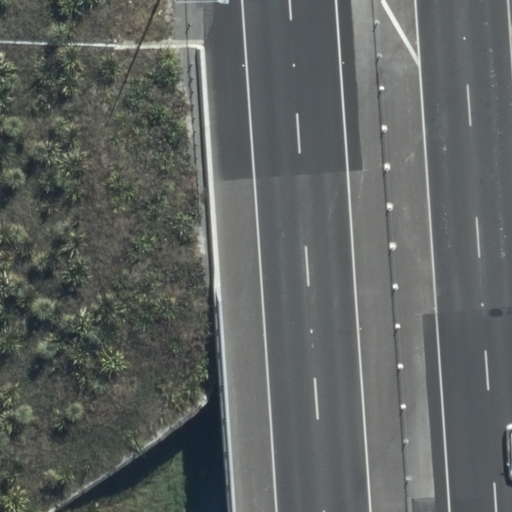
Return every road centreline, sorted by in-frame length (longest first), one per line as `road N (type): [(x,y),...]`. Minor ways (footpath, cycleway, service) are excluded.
road 1 (motorway): [(461,0),(496,511)]
road 2 (motorway): [(323,511),(289,0)]
